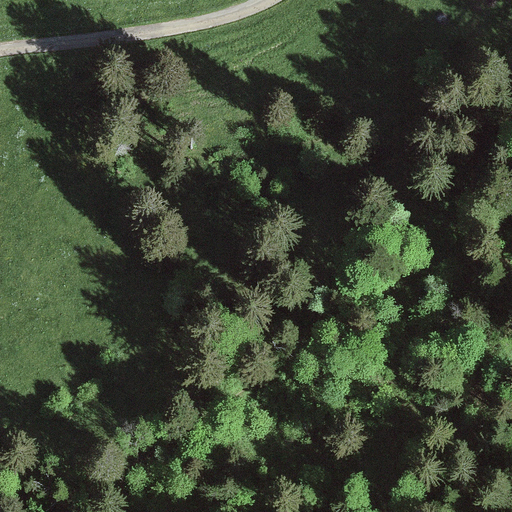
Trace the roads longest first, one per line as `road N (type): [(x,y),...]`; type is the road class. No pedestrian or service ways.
road 1 (track): [(511,214),(375,291),(149,460),(56,511)]
road 2 (unclassified): [(270,0),(243,16),(0,51)]
